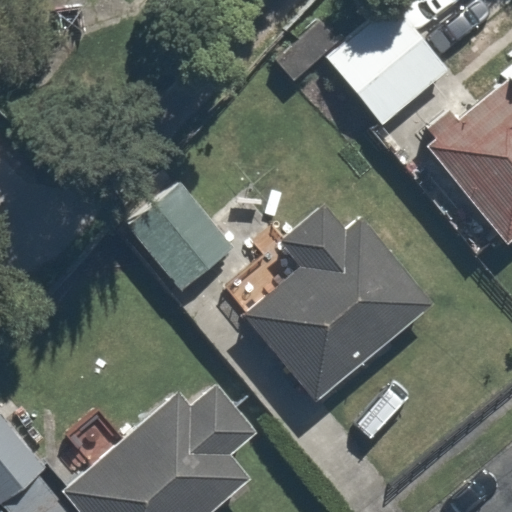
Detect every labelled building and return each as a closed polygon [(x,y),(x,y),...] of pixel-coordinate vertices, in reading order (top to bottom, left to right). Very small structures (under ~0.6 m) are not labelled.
[(390,3),(321,58),(391,146),(460,91),(390,3)] [(511,75),(426,144),(504,241),(511,234),(511,75)] [(179,179),(122,220),(174,293),(231,252),(179,179)] [(276,240),(298,268),(240,314),(307,401),(433,303),(366,216),(346,231),(323,203),(276,240)] [(202,511),(247,478),(227,451),(257,428),(224,385),(194,408),(180,390),(53,488),(72,511),(202,511)] [(5,407),(0,410),(0,508),(0,509),(52,469),(5,407)]
